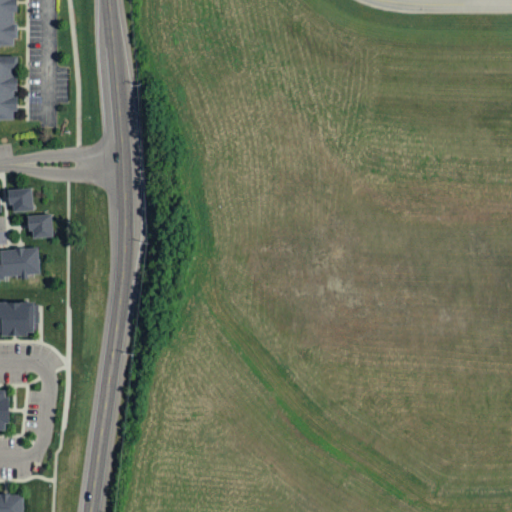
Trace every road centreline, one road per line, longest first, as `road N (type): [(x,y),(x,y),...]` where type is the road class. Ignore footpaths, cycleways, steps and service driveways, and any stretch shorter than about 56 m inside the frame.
road 1 (tertiary): [(92,511),(125,238),(109,0)]
road 2 (residential): [(387,0),(511,3)]
road 3 (residential): [(0,164),(124,164)]
